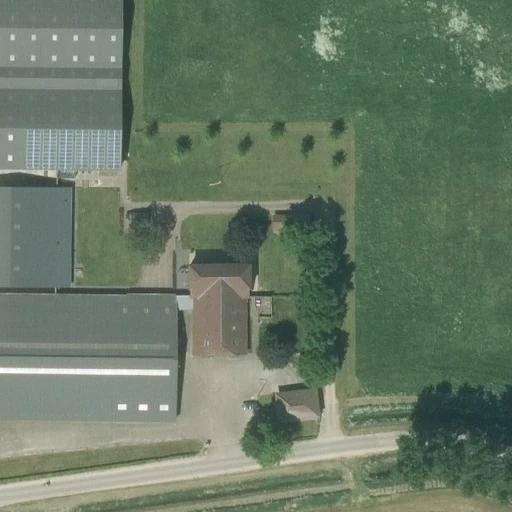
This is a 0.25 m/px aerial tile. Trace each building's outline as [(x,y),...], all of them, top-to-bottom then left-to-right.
[(0,0),(0,68),(119,70),(120,0),(0,0)] [(0,168),(118,170),(119,90),(0,88),(0,168)] [(290,215),(271,215),(271,230),(290,230),(290,215)] [(192,354),(244,354),(244,298),(246,298),(246,288),(247,288),(247,265),(188,265),(188,297),(0,296),(0,418),(173,421),(174,309),(192,309),(192,354)] [(275,398),(278,421),(316,416),(314,393),(275,398)]
